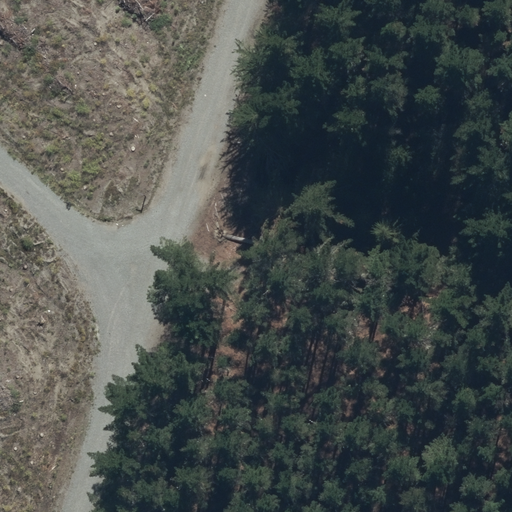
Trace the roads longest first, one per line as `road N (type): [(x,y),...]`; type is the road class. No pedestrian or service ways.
road 1 (track): [(251,0),(155,291)]
road 2 (track): [(155,291),(93,511)]
road 3 (track): [(0,207),(155,291)]
